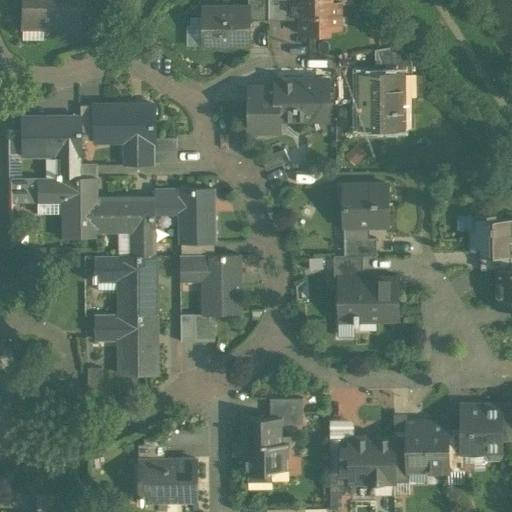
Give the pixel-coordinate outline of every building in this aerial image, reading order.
[(20,0),(21,36),(22,37),(22,20),(33,20),(33,25),(77,25),(77,29),(78,29),(78,0),(20,0)] [(267,0),(247,0),(247,4),(250,4),(250,17),(268,17),(267,0)] [(281,0),(267,0),(268,17),(282,17),(281,0)] [(292,0),(293,5),(301,5),(301,31),(323,31),(323,26),(340,26),(339,0),(292,0)] [(247,4),(203,5),(203,43),(250,43),(250,17),(250,4),(247,4)] [(400,44),(375,49),(375,73),(402,72),(402,75),(413,75),(413,60),(400,44)] [(375,73),(358,73),(358,128),(402,127),(402,75),(402,72),(375,73)] [(327,79),(277,80),(277,86),(250,87),(250,130),(279,130),(279,118),(327,117),(327,79)] [(154,103),(94,104),(94,105),(94,139),(94,140),(124,140),(124,136),(124,162),(119,162),(118,164),(155,164),(154,150),(154,136),(154,103)] [(94,105),(79,105),(80,116),(80,139),(94,139),(94,105)] [(80,116),(20,117),(20,129),(20,153),(58,153),(58,176),(54,176),(54,177),(80,176),(80,139),(80,116)] [(20,129),(8,129),(8,153),(20,153),(20,129)] [(177,149),(177,135),(154,136),(154,150),(177,149)] [(284,148),(262,157),(262,158),(263,157),(268,168),(266,169),(289,160),(284,148)] [(177,149),(154,150),(155,164),(178,163),(177,149)] [(54,176),(36,177),(36,202),(38,202),(38,199),(64,199),(65,206),(60,207),(61,237),(97,237),(96,234),(97,232),(96,196),(96,176),(54,177),(54,176)] [(36,177),(8,177),(9,202),(36,202),(36,177)] [(385,184),(344,184),(344,224),(385,224),(385,184)] [(215,187),(155,188),(155,195),(155,214),(156,214),(156,210),(179,209),(179,242),(181,242),(214,242),(215,242),(215,187)] [(155,195),(96,196),(97,232),(133,232),(133,254),(129,254),(129,255),(155,255),(155,214),(155,195)] [(501,211),(475,212),(475,228),(469,228),(469,246),(480,246),(480,254),(510,254),(510,239),(511,239),(511,215),(502,215),(501,211)] [(374,238),(343,238),(343,255),(364,255),(374,255),(374,238)] [(214,242),(181,242),(181,254),(213,254),(214,242)] [(181,254),(180,254),(180,280),(182,280),(182,277),(204,276),(204,313),(204,314),(214,314),(240,313),(240,254),(213,254),(181,254)] [(510,254),(480,254),(480,268),(491,268),(495,268),(510,268),(510,254)] [(155,255),(95,255),(96,277),(120,277),(120,313),(156,313),(155,255)] [(343,255),(335,256),(335,279),(342,279),(342,277),(360,277),(360,271),(364,271),(364,255),(343,255)] [(511,267),(511,268),(510,268),(495,268),(496,308),(511,307),(511,267)] [(360,277),(342,277),(342,279),(342,320),(356,319),(356,325),(360,325),(360,320),(397,320),(397,277),(360,277)] [(120,313),(96,314),(96,340),(98,340),(98,336),(120,335),(120,373),(156,373),(156,313),(120,313)] [(195,313),(181,313),(181,341),(195,341),(195,313)] [(204,313),(195,313),(195,341),(215,340),(214,314),(204,314),(204,313)] [(101,367),(87,367),(88,395),(102,395),(101,367)] [(303,396),(271,396),(271,416),(284,416),(284,421),(303,420),(303,396)] [(487,406),(464,407),(464,430),(464,450),(465,450),(502,450),(502,448),(502,404),(487,404),(487,406)] [(271,416),(242,416),(242,471),(272,471),(272,466),(290,466),(290,441),(284,441),(284,421),(284,416),(271,416)] [(448,421),(407,421),(407,437),(407,465),(409,465),(409,470),(448,471),(448,430),(448,421)] [(352,427),(335,427),(335,469),(351,469),(350,437),(352,437),(352,427)] [(464,430),(448,430),(448,471),(465,471),(465,450),(464,450),(464,430)] [(352,437),(350,437),(351,469),(351,481),(394,481),(394,437),(352,437)] [(407,437),(394,437),(394,481),(409,481),(409,470),(409,465),(407,465),(407,437)] [(165,443),(139,443),(139,458),(165,458),(165,443)] [(165,458),(139,458),(139,462),(142,462),(142,494),(139,494),(139,504),(145,504),(145,499),(197,497),(196,458),(165,458)] [(61,511),(62,493),(37,493),(37,511),(61,511)]
